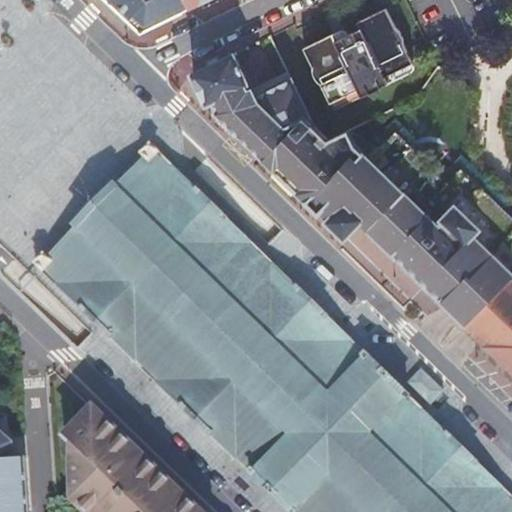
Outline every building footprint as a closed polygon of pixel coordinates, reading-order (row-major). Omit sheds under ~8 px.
[(110,0),(131,20),(137,14),(149,25),(201,0),(110,0)] [(334,41),(330,34),(301,48),(328,103),(356,90),(360,96),(386,83),(383,77),(411,63),(384,8),(354,22),(358,29),(346,35),(334,41)] [(137,14),(131,20),(141,29),(149,25),(137,14)] [(339,30),(330,34),(334,41),(346,35),(345,34),(342,31),(339,30)] [(360,219),(464,324),(508,279),(507,279),(511,273),(511,220),(459,169),(445,183),(393,131),(367,158),(352,144),(348,129),(327,138),(314,125),(287,69),(251,87),(234,51),(193,71),(207,101),(263,156),(308,200),(345,235),(360,219)] [(410,69),(411,63),(383,77),(386,83),(407,73),(410,69)] [(356,90),(328,103),(329,104),(334,106),(339,107),(360,96),(356,90)] [(152,146),(149,143),(141,151),(146,156),(115,187),(113,184),(74,223),(76,226),(47,256),(42,252),(34,260),(42,268),(42,267),(56,280),(55,282),(133,359),(135,358),(156,379),(154,380),(233,458),(234,456),(248,470),(247,471),(288,511),(511,511),(511,502),(498,489),(499,487),(420,410),(419,411),(405,397),(407,396),(364,354),(362,355),(348,341),(350,340),(271,262),(269,264),(248,243),(250,242),(171,164),(170,166),(156,152),(157,151),(152,146)] [(464,324),(511,370),(511,282),(508,279),(464,324)] [(406,382),(428,404),(442,391),(419,369),(406,382)] [(198,511),(154,469),(93,410),(65,439),(72,446),(72,451),(73,502),(83,511),(198,511)] [(0,511),(28,511),(25,461),(14,461),(13,445),(0,433),(0,511)]
